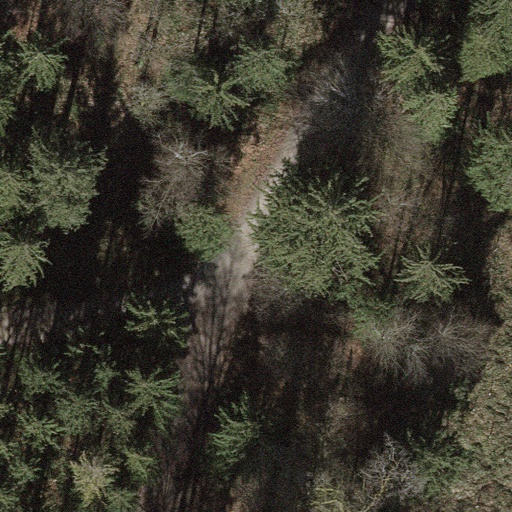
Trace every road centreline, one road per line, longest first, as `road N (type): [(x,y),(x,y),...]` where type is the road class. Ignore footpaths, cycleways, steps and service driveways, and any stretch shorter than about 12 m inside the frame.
road 1 (track): [(393,0),(336,78),(223,278)]
road 2 (track): [(141,511),(223,278)]
road 3 (track): [(0,328),(223,278)]
